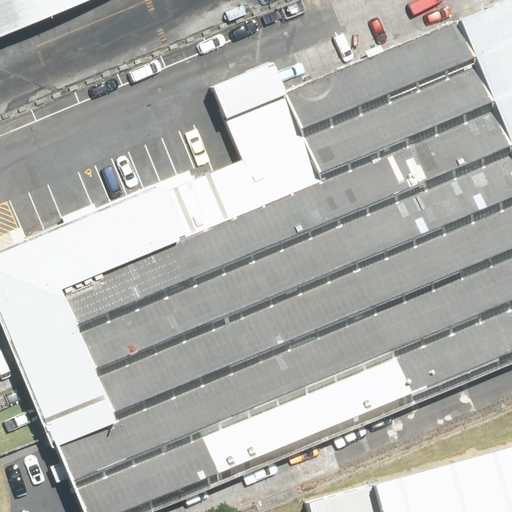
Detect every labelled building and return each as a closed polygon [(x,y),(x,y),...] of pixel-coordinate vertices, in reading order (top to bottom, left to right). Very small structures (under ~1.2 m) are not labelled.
[(0,0),(0,35),(85,0),(0,0)] [(511,0),(506,0),(458,21),(511,151),(511,0)] [(0,246),(0,320),(79,511),(114,511),(511,348),(511,151),(458,21),(221,118),(238,159),(193,177),(163,105),(28,160),(41,192),(21,200),(34,232),(0,246)] [(511,511),(511,443),(371,482),(378,511),(511,511)] [(378,511),(371,482),(301,501),(304,511),(378,511)]
